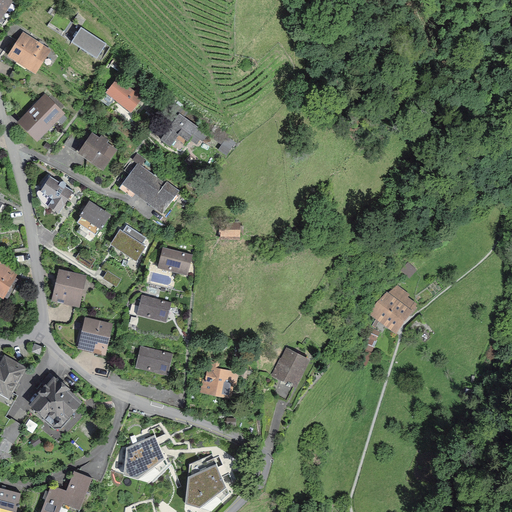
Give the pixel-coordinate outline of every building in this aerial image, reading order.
[(0,0),(0,13),(8,1),(6,0),(0,0)] [(81,27),(72,42),(97,58),(106,44),(81,27)] [(48,51),(23,35),(12,53),(37,69),(48,51)] [(27,77),(14,72),(11,78),(24,84),(27,77)] [(138,95),(117,79),(107,93),(108,93),(124,105),(123,106),(130,111),(138,102),(135,99),(138,95)] [(61,111),(46,98),(36,109),(33,106),(28,111),(31,114),(24,122),(37,135),(49,122),(50,123),(61,111)] [(180,114),(161,140),(170,146),(179,135),(188,141),(190,138),(197,143),(200,138),(203,140),(208,134),(180,114)] [(84,140),(72,132),(64,144),(76,152),(84,140)] [(99,140),(92,135),(80,152),(88,158),(89,157),(104,167),(115,151),(105,144),(108,140),(102,136),(99,140)] [(142,193),(156,175),(155,174),(154,175),(138,163),(122,185),(132,193),(135,188),(142,193)] [(156,175),(142,193),(155,203),(154,204),(164,212),(180,191),(167,182),(166,184),(157,177),(158,176),(156,175)] [(60,183),(50,176),(48,179),(46,181),(44,183),(43,185),(42,187),(43,188),(41,191),(53,199),(48,206),(53,209),(44,222),(55,229),(63,216),(59,213),(73,191),(65,186),(66,184),(65,182),(62,182),(60,183)] [(82,215),(77,223),(96,235),(101,227),(109,215),(90,202),(82,214),(82,215)] [(239,221),(221,221),(222,238),(239,238),(239,234),(242,234),(243,225),(239,225),(239,221)] [(127,225),(114,245),(114,246),(115,245),(127,252),(129,250),(137,255),(143,245),(142,244),(147,237),(127,225)] [(188,254),(164,248),(159,266),(183,272),(188,254)] [(94,260),(81,251),(76,259),(90,267),(94,260)] [(0,259),(0,291),(7,296),(16,280),(7,273),(11,267),(4,263),(5,262),(0,259)] [(123,276),(105,263),(102,268),(110,273),(106,279),(117,286),(123,276)] [(82,277),(61,272),(54,301),(75,305),(82,277)] [(379,302),(373,310),(395,327),(406,311),(409,313),(414,306),(404,299),(406,296),(397,290),(390,299),(386,296),(379,302)] [(170,303),(143,296),(139,313),(165,320),(170,303)] [(110,326),(88,321),(82,349),(103,354),(110,326)] [(367,337),(370,339),(365,350),(365,351),(363,355),(365,356),(368,351),(371,352),(378,332),(370,329),(367,337)] [(173,354),(142,347),(137,366),(167,373),(171,356),(172,357),(173,354)] [(308,359),(288,349),(281,363),(280,363),(274,375),(282,379),(275,394),(287,400),(294,385),(292,384),(291,383),(297,373),(300,374),(308,359)] [(23,369),(6,359),(0,367),(0,394),(4,388),(10,392),(23,369)] [(237,375),(209,370),(205,389),(228,394),(230,383),(235,384),(237,375)] [(41,383),(45,386),(46,385),(47,387),(54,379),(55,380),(56,378),(50,373),(41,383)] [(79,400),(55,380),(54,379),(47,387),(46,385),(45,386),(40,392),(42,393),(33,404),(46,415),(43,418),(55,428),(61,427),(71,417),(68,414),(79,400)] [(0,434),(0,435),(13,443),(23,427),(10,419),(3,429),(0,434)] [(152,429),(127,440),(124,475),(125,475),(125,474),(138,478),(165,458),(164,456),(152,429)] [(213,454),(189,464),(185,503),(186,504),(187,503),(200,507),(226,487),(226,485),(213,454)] [(66,490),(52,484),(40,511),(58,511),(61,506),(75,511),(78,511),(93,477),(74,470),(66,490)] [(15,511),(21,492),(0,487),(0,511),(15,511)]
